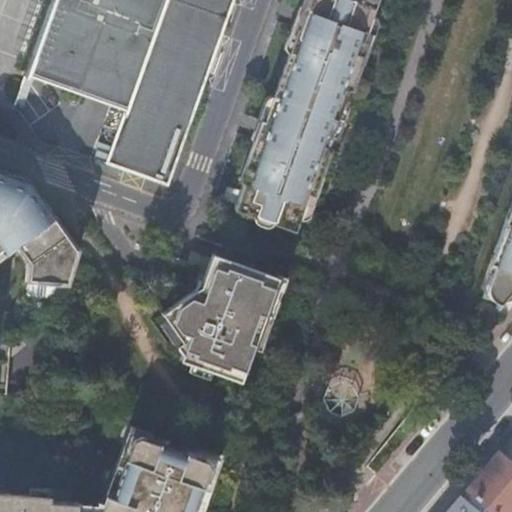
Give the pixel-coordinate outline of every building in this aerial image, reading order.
[(52,0),(27,73),(125,108),(105,164),(166,184),(232,0),(52,0)] [(369,16),(374,0),(302,0),(301,5),(297,14),(292,28),(297,30),(290,51),(273,96),(333,117),(339,100),(343,89),(348,90),(358,61),(365,42),(360,41),(369,16)] [(297,14),(301,5),(298,4),(284,44),(284,46),(285,48),(290,51),(297,30),(292,28),(297,14)] [(373,17),(369,16),(360,41),(365,42),(358,61),(361,62),(375,22),(375,21),(374,18),(373,17)] [(333,117),(273,96),(273,98),(264,123),(259,121),(252,140),(238,181),(242,183),(233,209),(252,216),(254,216),(254,214),(271,220),(270,222),(272,223),(293,230),(297,217),(306,193),(311,195),(318,175),(328,147),(323,145),(327,134),(333,117)] [(264,123),(273,98),(270,97),(267,97),(265,97),(264,98),(250,139),(252,140),(256,130),(259,121),(264,123)] [(333,117),(341,120),(345,107),(345,104),(344,102),(343,101),(339,100),(333,117)] [(335,133),(341,120),(333,117),(327,134),(330,135),(333,135),(334,135),(335,133)] [(0,252),(16,242),(29,261),(28,278),(59,280),(65,281),(75,248),(47,209),(28,182),(0,172),(0,252)] [(306,193),(297,217),(300,218),(303,218),(305,218),(306,216),(320,176),(318,175),(311,195),(306,193)] [(511,206),(509,206),(489,262),(493,264),(482,296),(496,303),(499,303),(503,303),(504,303),(506,303),(506,302),(507,302),(509,301),(511,299),(511,298),(511,206)] [(271,220),(254,214),(254,216),(252,216),(253,220),(254,222),(257,225),(261,226),(264,227),(267,226),(269,225),(272,223),(270,222),(271,220)] [(253,340),(259,342),(260,341),(269,315),(270,316),(284,277),(277,274),(276,277),(214,254),(210,253),(199,285),(187,293),(161,312),(161,313),(166,319),(159,324),(174,345),(175,345),(181,353),(179,359),(190,363),(188,370),(207,377),(209,370),(239,380),(251,347),(253,340)] [(59,280),(28,278),(26,296),(53,298),(59,280)] [(0,393),(6,394),(11,338),(0,337),(0,393)] [(259,342),(253,340),(251,347),(258,349),(261,341),(260,341),(259,342)] [(353,385),(340,382),(329,387),(324,400),(331,413),(343,416),(356,410),(360,396),(353,385)] [(193,511),(201,491),(204,482),(210,484),(219,459),(197,451),(194,456),(149,440),(152,434),(130,427),(122,449),(128,452),(123,465),(117,463),(102,503),(97,501),(97,504),(77,502),(75,511),(193,511)] [(511,463),(496,450),(460,494),(482,511),(507,511),(511,506),(511,463)] [(0,511),(75,511),(77,502),(49,500),(49,495),(50,488),(28,486),(28,493),(0,491),(0,511)] [(199,511),(207,493),(201,491),(193,511),(199,511)] [(482,511),(460,494),(443,511),(482,511)]
